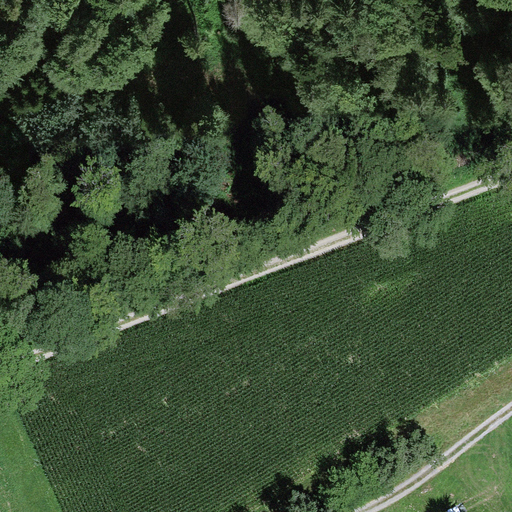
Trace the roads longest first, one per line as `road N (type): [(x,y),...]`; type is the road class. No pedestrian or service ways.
road 1 (track): [(511,174),(0,376)]
road 2 (track): [(511,414),(372,511)]
